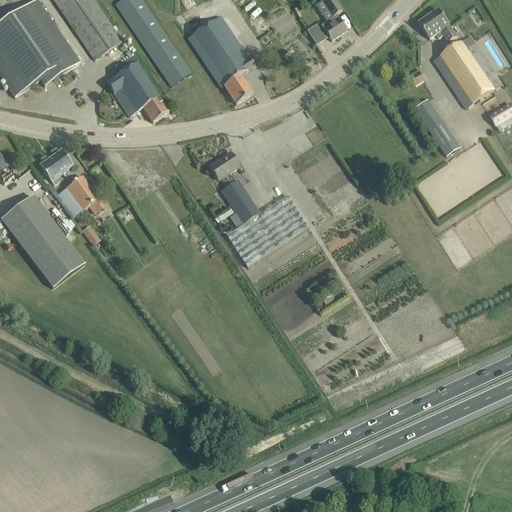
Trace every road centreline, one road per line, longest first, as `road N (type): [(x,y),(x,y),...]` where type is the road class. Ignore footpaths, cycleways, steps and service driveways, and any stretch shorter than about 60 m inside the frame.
road 1 (tertiary): [(410,0),(318,85),(236,121),(122,138),(0,121)]
road 2 (motorway): [(511,362),(185,511)]
road 3 (motorway): [(241,511),(511,387)]
road 4 (track): [(131,511),(197,475),(329,423)]
